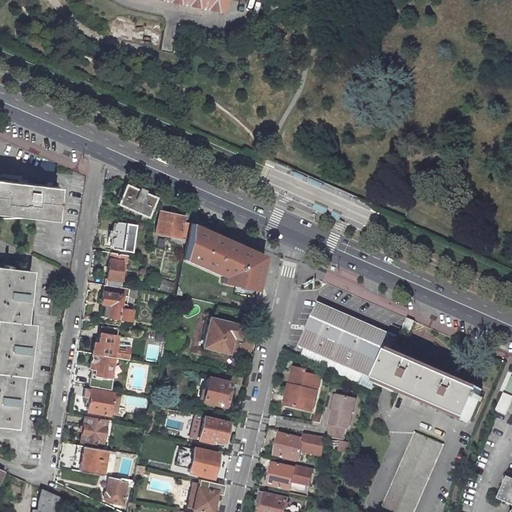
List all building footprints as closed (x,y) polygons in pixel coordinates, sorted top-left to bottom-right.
[(163,0),(222,12),(224,0),(163,0)] [(279,0),(267,0),(266,11),(277,13),(279,0)] [(54,186),(0,179),(0,209),(51,216),(52,203),(53,204),(54,200),(52,200),(54,186)] [(114,202),(140,214),(136,224),(152,227),(154,215),(146,211),(152,198),(142,193),(143,190),(136,186),(135,190),(123,185),(121,189),(117,187),(114,194),(117,195),(114,202)] [(182,215),(158,210),(154,232),(168,234),(167,239),(181,241),(185,222),(181,221),(182,215)] [(115,222),(112,224),(111,231),(113,232),(112,236),(110,237),(108,245),(111,247),(111,248),(121,250),(122,245),(129,246),(132,225),(115,222)] [(261,254),(188,222),(179,259),(220,277),(219,283),(254,290),(261,254)] [(109,252),(104,284),(121,287),(125,262),(126,255),(109,252)] [(25,270),(0,266),(0,426),(10,427),(16,375),(21,375),(26,323),(19,322),(25,270)] [(105,315),(128,319),(129,310),(124,309),(125,305),(123,303),(125,296),(135,297),(137,289),(121,287),(104,284),(102,284),(99,302),(102,302),(107,303),(105,315)] [(317,302),(299,347),(304,349),(299,359),(376,388),(379,381),(392,351),(398,336),(387,331),(317,302)] [(208,317),(201,346),(227,353),(231,336),(234,324),(208,317)] [(416,320),(408,317),(402,330),(410,333),(416,320)] [(234,324),(231,336),(236,338),(239,325),(234,324)] [(113,346),(115,335),(99,332),(98,337),(97,343),(93,342),(91,353),(112,357),(127,359),(129,348),(113,346)] [(481,397),(483,393),(392,351),(379,381),(469,421),(478,402),(482,403),(483,398),(481,397)] [(91,353),(89,367),(90,367),(94,368),(94,375),(108,377),(112,357),(91,353)] [(108,377),(94,375),(94,368),(90,367),(87,386),(106,389),(108,377)] [(305,373),(293,370),(286,404),(313,410),(319,380),(304,376),(305,373)] [(229,383),(206,377),(200,401),(228,407),(231,394),(227,393),(229,383)] [(511,392),(511,388),(504,385),(497,403),(506,407),(511,392)] [(111,394),(90,390),(86,411),(108,415),(111,394)] [(354,399),(337,395),(330,425),(346,429),(348,429),(354,399)] [(316,411),(314,421),(320,422),(322,413),(316,411)] [(101,444),(105,420),(83,417),(79,441),(101,444)] [(226,423),(202,417),(197,439),(210,443),(210,440),(222,443),(226,423)] [(343,440),(346,429),(330,425),(327,437),(342,439),(343,440)] [(412,511),(442,445),(415,433),(383,506),(397,511),(412,511)] [(302,439),(280,434),(275,454),(297,460),(302,439)] [(333,438),(330,448),(349,454),(352,444),(333,438)] [(75,444),(72,461),(79,461),(81,445),(80,445),(75,444)] [(81,445),(79,461),(77,471),(86,472),(100,475),(104,449),(85,446),(81,445)] [(187,472),(211,477),(214,464),(216,454),(192,448),(187,472)] [(295,469),(273,463),(268,485),(290,490),(295,469)] [(511,511),(511,478),(508,477),(500,499),(511,504),(511,511)] [(108,478),(105,494),(103,494),(103,497),(105,501),(112,502),(114,501),(121,502),(125,483),(117,482),(118,480),(108,478)] [(223,485),(197,479),(196,483),(191,482),(190,487),(195,488),(191,509),(204,511),(210,511),(213,504),(210,503),(213,492),(222,493),(223,485)] [(35,500),(33,511),(57,511),(60,497),(39,487),(35,500)] [(191,509),(195,488),(190,487),(185,508),(191,509)] [(260,493),(257,508),(262,509),(265,495),(260,493)] [(288,500),(265,495),(262,509),(260,511),(304,511),(305,511),(286,507),(288,500)]
